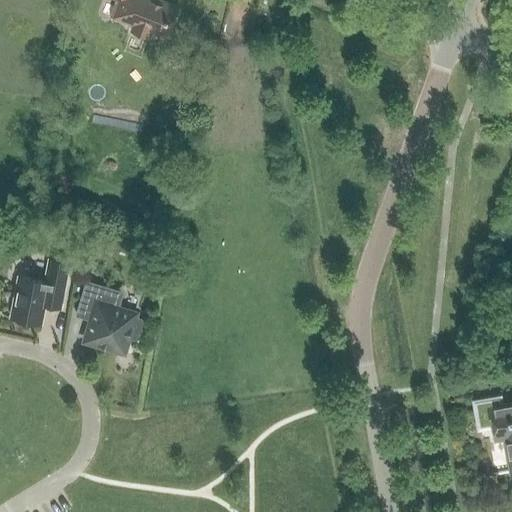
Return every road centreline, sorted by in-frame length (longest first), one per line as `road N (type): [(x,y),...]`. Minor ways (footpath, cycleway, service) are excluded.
road 1 (unclassified): [(389,511),(361,322),(365,283),(454,33)]
road 2 (residential): [(7,511),(73,468),(86,428),(81,390),(60,364),(0,348)]
